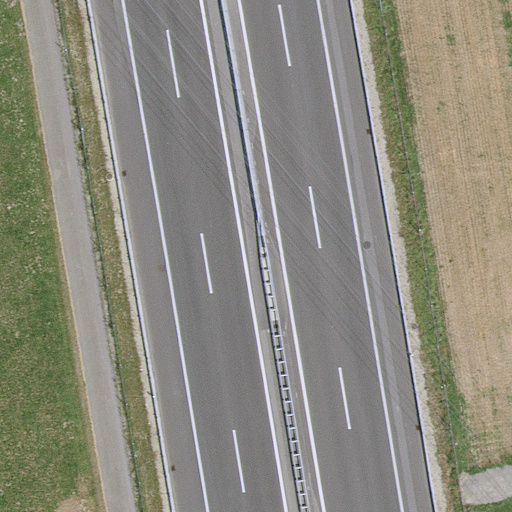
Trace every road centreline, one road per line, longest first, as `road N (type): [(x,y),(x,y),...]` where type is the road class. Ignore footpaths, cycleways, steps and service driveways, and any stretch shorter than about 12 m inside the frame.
road 1 (track): [(118,511),(29,0)]
road 2 (motorway): [(363,511),(275,0)]
road 3 (motorway): [(157,0),(243,511)]
